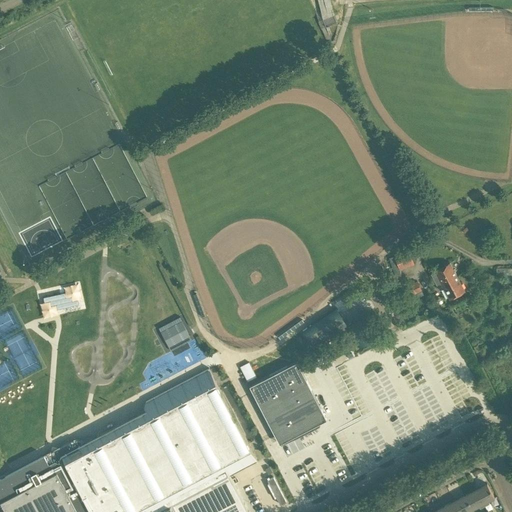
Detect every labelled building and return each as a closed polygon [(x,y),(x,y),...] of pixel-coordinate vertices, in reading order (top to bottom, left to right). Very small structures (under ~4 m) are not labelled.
[(411,253),(396,256),(400,269),(414,265),(411,253)] [(459,281),(454,270),(449,262),(434,270),(443,287),(450,283),(451,285),(459,281)] [(392,269),(392,273),(388,274),(389,284),(401,282),(400,272),(399,268),(392,269)] [(464,290),(459,281),(451,285),(450,283),(443,287),(449,298),(464,290)] [(417,283),(406,288),(410,295),(421,290),(417,283)] [(65,292),(49,296),(43,297),(44,302),(50,300),(51,305),(56,304),(57,309),(79,304),(78,299),(72,300),(71,295),(66,297),(65,292)] [(336,308),(302,331),(313,347),(347,324),(336,308)] [(359,347),(377,337),(365,315),(347,324),(359,347)] [(412,389),(405,375),(401,377),(384,343),(383,341),(377,344),(379,349),(371,353),(369,348),(342,363),(343,365),(368,413),(347,424),(342,426),(339,434),(357,468),(359,470),(365,472),(393,457),(428,439),(432,426),(436,427),(441,413),(436,412),(438,404),(447,375),(445,372),(412,389)] [(377,344),(369,348),(371,353),(379,349),(377,344)] [(297,361),(254,383),(250,385),(278,441),(311,424),(313,426),(318,423),(323,421),(327,419),(325,417),(300,368),(297,361)] [(0,500),(1,500),(6,511),(249,511),(235,485),(232,480),(229,473),(256,459),(257,462),(258,461),(248,443),(219,387),(217,383),(209,367),(208,368),(146,401),(144,406),(146,410),(82,443),(80,439),(75,438),(19,467),(0,477),(0,500)] [(476,489),(484,506),(489,503),(488,500),(494,496),(487,483),(476,489)] [(465,495),(472,508),(478,505),(480,508),(484,506),(476,489),(465,495)] [(472,508),(465,495),(454,500),(459,511),(466,511),(472,508)] [(443,506),(445,511),(459,511),(454,500),(443,506)]
